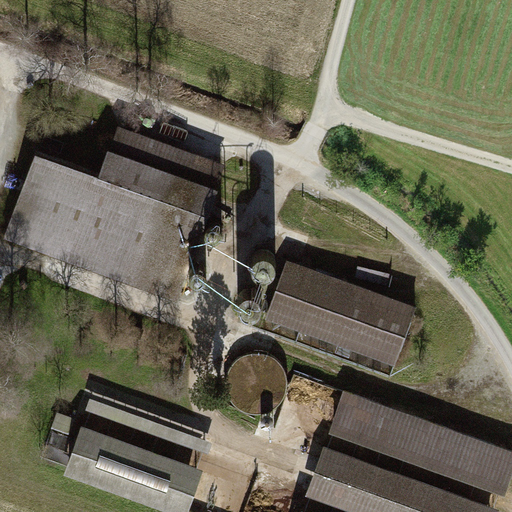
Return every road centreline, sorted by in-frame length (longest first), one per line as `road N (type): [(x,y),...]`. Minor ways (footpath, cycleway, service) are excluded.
road 1 (track): [(511,358),(461,281),(363,201),(301,164),(0,53)]
road 2 (track): [(294,467),(236,444),(204,411),(198,381),(265,211),(320,132),(354,0)]
road 3 (track): [(0,257),(216,325),(409,398),(454,391),(511,358)]
road 4 (track): [(326,114),(511,167)]
